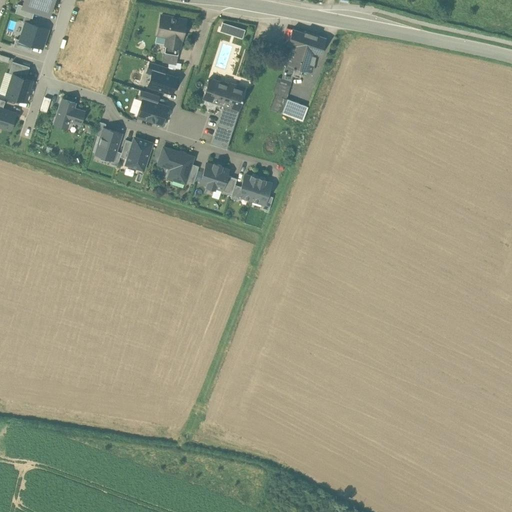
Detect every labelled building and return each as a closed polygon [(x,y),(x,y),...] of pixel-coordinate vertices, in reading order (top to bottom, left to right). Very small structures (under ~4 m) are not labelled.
[(22,0),(21,7),(49,16),(53,0),(22,0)] [(185,19),(161,15),(157,34),(167,36),(165,44),(179,47),(181,39),(182,39),(185,19)] [(222,17),(219,31),(245,36),(248,22),(222,17)] [(25,21),(18,41),(43,49),(50,29),(25,21)] [(264,30),(256,28),(254,36),(262,38),(264,30)] [(303,33),(292,29),(287,44),(291,46),(286,64),(294,66),(310,71),(315,54),(320,55),(325,38),(304,31),(303,33)] [(179,47),(165,44),(164,52),(177,55),(179,47)] [(164,52),(163,52),(162,61),(176,64),(177,55),(164,52)] [(294,66),(286,64),(282,77),(291,80),(294,66)] [(153,70),(148,85),(171,93),(176,77),(153,70)] [(5,95),(25,102),(32,80),(13,73),(5,95)] [(282,77),(281,77),(276,91),(286,95),(291,80),(282,77)] [(223,83),(209,78),(202,97),(223,104),(226,96),(241,101),(246,88),(229,83),(228,88),(223,87),(224,83),(223,83)] [(287,98),(275,94),(270,109),(281,113),(287,98)] [(241,101),(226,96),(223,104),(221,109),(224,110),(217,130),(231,134),(241,101)] [(75,102),(62,98),(54,123),(67,127),(69,119),(80,123),(84,111),(73,107),(75,102)] [(287,98),(281,113),(302,120),(308,106),(287,98)] [(143,100),(138,115),(162,123),(167,107),(143,100)] [(16,112),(0,106),(0,127),(10,130),(16,112)] [(104,127),(104,128),(106,124),(99,121),(95,135),(101,136),(104,127)] [(115,150),(120,133),(104,128),(104,127),(101,136),(95,153),(112,159),(115,150)] [(217,130),(216,129),(212,143),(211,143),(211,144),(226,148),(227,148),(226,148),(231,134),(217,130)] [(127,159),(133,141),(125,139),(121,152),(120,156),(127,159)] [(141,141),(134,139),(133,141),(127,159),(125,164),(130,165),(130,164),(139,167),(138,168),(143,169),(151,142),(141,139),(141,141)] [(193,156),(163,147),(158,164),(175,169),(172,178),(185,183),(185,180),(191,163),(193,156)] [(120,156),(121,152),(115,150),(112,159),(110,163),(117,165),(120,156)] [(230,168),(206,161),(199,183),(222,190),(230,168)] [(199,166),(191,163),(185,180),(193,183),(199,166)] [(239,195),(251,199),(258,177),(251,175),(251,177),(245,175),(241,186),(238,195),(239,195)] [(265,179),(258,177),(251,199),(263,203),(264,203),(266,195),(270,183),(264,181),(265,179)] [(237,200),(239,195),(238,195),(241,186),(235,184),(230,198),(237,200)] [(273,197),(266,195),(264,203),(263,203),(262,208),(268,210),(273,197)]
